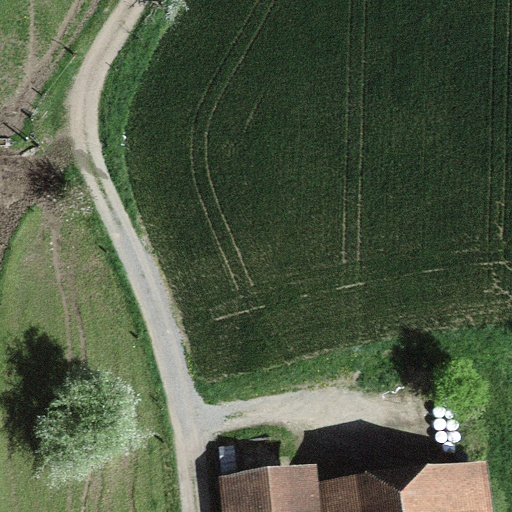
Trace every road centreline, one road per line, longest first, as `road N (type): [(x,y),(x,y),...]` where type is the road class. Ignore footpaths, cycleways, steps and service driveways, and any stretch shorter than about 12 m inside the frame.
road 1 (track): [(82,117),(97,175),(167,335),(193,429),(200,511)]
road 2 (track): [(139,0),(82,117)]
